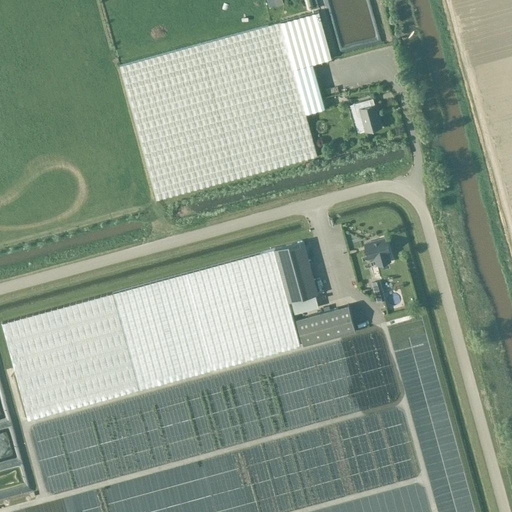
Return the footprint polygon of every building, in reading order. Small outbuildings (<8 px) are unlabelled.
[(319,11),(120,65),(156,199),(317,155),(294,68),(332,58),(319,11)] [(348,65),(359,62),(357,56),(346,59),(348,65)] [(357,115),(359,116),(361,116),(366,131),(381,127),(378,113),(379,113),(376,104),(371,105),(369,99),(354,103),(357,115)] [(386,238),(365,243),(369,259),(375,257),(377,264),(390,261),(388,253),(390,253),(386,238)] [(303,240),(113,292),(139,389),(300,345),(289,301),(318,293),(303,240)] [(376,297),(383,295),(377,277),(370,279),(376,297)] [(113,292),(2,323),(28,419),(139,389),(113,292)] [(315,295),(292,301),(295,313),(319,307),(315,295)] [(349,305),(296,319),(303,344),(356,330),(349,305)]
